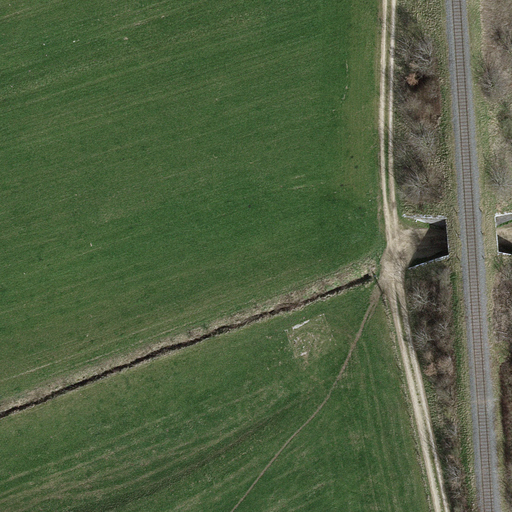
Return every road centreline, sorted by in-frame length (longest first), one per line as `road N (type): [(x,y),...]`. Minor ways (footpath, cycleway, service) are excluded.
road 1 (track): [(440,511),(394,300),(388,0)]
road 2 (track): [(391,264),(414,243),(511,238)]
